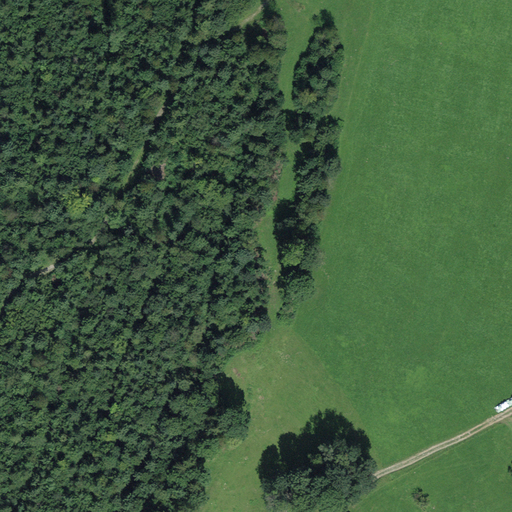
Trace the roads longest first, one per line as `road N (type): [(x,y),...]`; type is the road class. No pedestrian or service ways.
road 1 (track): [(268,0),(206,53),(162,108),(99,237),(22,281),(0,315)]
road 2 (track): [(511,412),(372,480),(334,511)]
